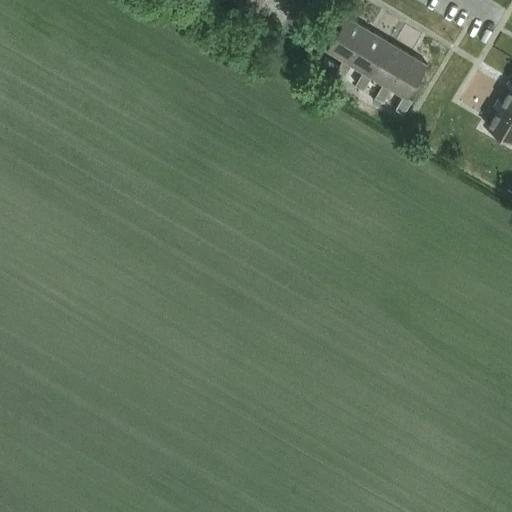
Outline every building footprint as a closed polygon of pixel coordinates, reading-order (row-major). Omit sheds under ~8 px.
[(247,0),(263,9),(266,3),(263,1),(263,0),(247,0)] [(347,15),(327,47),(344,57),(340,63),(336,70),(345,75),(352,62),(348,60),(367,27),(347,15)] [(367,27),(348,60),(352,62),(364,69),(357,82),(365,87),(373,75),(368,72),(388,39),(367,27)] [(368,72),(373,75),(384,81),(376,94),(383,98),(385,99),(392,86),(388,84),(408,51),(388,39),(368,72)] [(388,84),(392,86),(404,93),(397,106),(398,107),(405,111),(413,98),(409,95),(409,94),(415,97),(420,89),(414,86),(428,63),(408,51),(388,84)] [(326,55),(322,62),(336,70),(340,63),(326,55)] [(330,69),(326,77),(332,80),(336,73),(330,69)] [(511,110),(511,84),(509,82),(497,102),(511,110)] [(376,94),(373,99),(380,103),(383,98),(376,94)] [(511,110),(497,102),(485,122),(511,137),(511,110)] [(398,107),(394,112),(402,117),(405,111),(398,107)]
